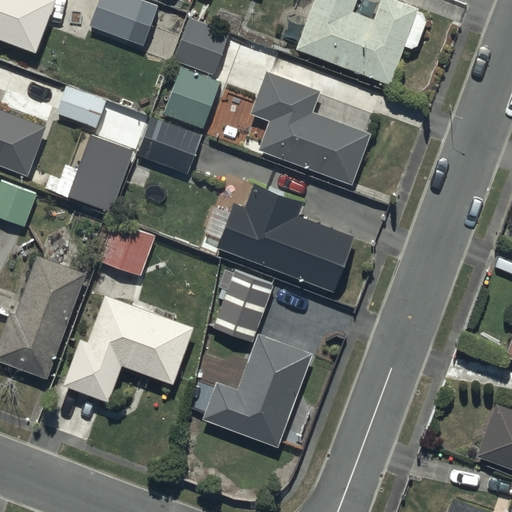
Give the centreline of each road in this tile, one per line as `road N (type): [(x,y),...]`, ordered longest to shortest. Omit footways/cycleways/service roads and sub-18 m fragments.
road 1 (residential): [(337,511),(511,40)]
road 2 (residential): [(123,511),(0,465)]
